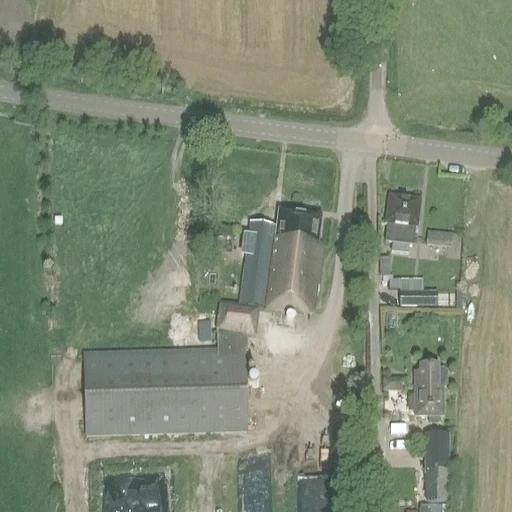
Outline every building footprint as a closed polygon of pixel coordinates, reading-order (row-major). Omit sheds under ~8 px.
[(416,229),(419,202),(402,200),(402,198),(393,197),(393,199),(389,198),(389,201),(387,201),(386,211),(388,211),(386,225),(387,226),(385,243),(392,244),(391,254),(408,256),(409,246),(412,247),(415,229),(416,229)] [(313,317),(322,246),(316,246),(320,218),(280,213),(277,230),(249,226),(239,308),(220,305),(216,333),(217,353),(84,357),(86,438),(248,433),(245,353),(248,353),(247,337),(254,338),(258,312),(297,317),(297,315),(313,317)] [(447,236),(440,235),(428,234),(427,247),(439,248),(446,249),(447,236)] [(392,274),(382,274),(382,282),(388,282),(392,282),(392,274)] [(398,290),(398,281),(392,282),(388,282),(388,290),(398,290)] [(437,293),(401,293),(401,309),(437,309),(437,293)] [(397,316),(386,315),(385,330),(396,331),(397,316)] [(438,367),(434,367),(420,367),(420,374),(415,374),(415,418),(428,418),(428,426),(438,426),(438,418),(442,418),(442,389),(438,389),(438,367)] [(402,391),(402,379),(383,379),(383,391),(402,391)] [(449,506),(450,435),(424,436),(423,505),(449,506)] [(379,511),(379,500),(366,500),(365,500),(364,500),(363,511),(379,511)]
